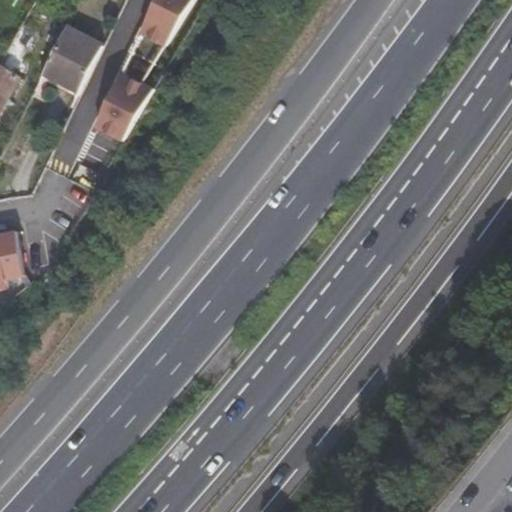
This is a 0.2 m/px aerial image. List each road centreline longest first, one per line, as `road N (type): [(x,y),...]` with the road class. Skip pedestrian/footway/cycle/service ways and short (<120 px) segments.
road 1 (motorway): [(447,0),(177,352),(34,511)]
road 2 (motorway): [(379,0),(139,305),(0,458)]
road 3 (motorway): [(153,511),(321,311),(511,58)]
road 4 (motorway): [(249,511),(511,175)]
